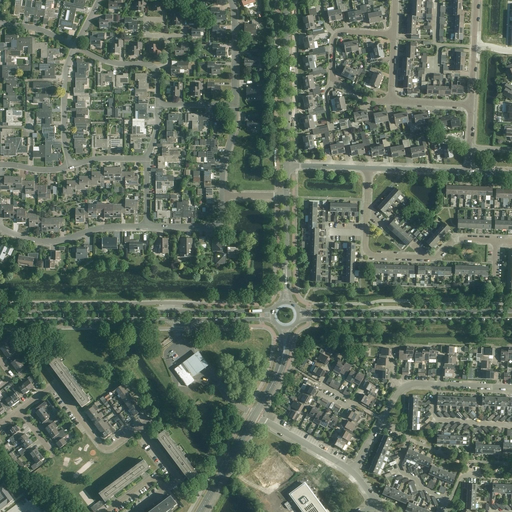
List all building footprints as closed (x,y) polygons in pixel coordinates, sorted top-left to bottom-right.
[(20,14),(24,14),(25,7),(22,6),(22,0),(23,0),(15,0),(14,15),(19,16),(20,14)] [(24,14),(24,16),(29,17),(30,15),(34,15),(34,16),(35,8),(32,8),(32,0),(26,0),(25,7),(24,14)] [(44,17),(44,19),(49,20),(49,18),(54,18),(55,11),(51,10),(52,4),(53,4),(54,0),(52,0),(46,0),(45,9),(44,17)] [(121,4),(121,6),(121,0),(114,0),(115,1),(109,1),(109,11),(109,9),(117,9),(117,4),(121,4)] [(133,11),(143,11),(143,5),(146,5),(146,0),(139,0),(139,2),(135,2),(135,11),(133,11)] [(152,11),(162,11),(162,5),(165,5),(164,0),(157,0),(158,3),(153,3),(153,11),(152,11)] [(245,8),(244,6),(255,2),(254,0),(241,0),(244,9),(245,8)] [(341,10),(334,11),(336,21),(343,19),(341,12),(344,12),(343,5),(341,0),(336,1),(337,6),(340,5),(341,10)] [(34,16),(34,15),(34,18),(39,18),(40,16),(44,17),(45,9),(42,9),(42,5),(42,2),(36,2),(35,8),(34,16)] [(84,10),(85,6),(76,5),(64,2),(63,6),(70,7),(69,11),(70,11),(76,12),(77,8),(84,10)] [(370,24),(376,23),(374,13),(371,14),(370,10),(367,11),(366,5),(363,6),(364,13),(367,12),(368,14),(370,24)] [(361,11),(354,12),(356,22),(363,20),(361,13),(364,13),(363,6),(360,6),(361,11)] [(374,10),(374,13),(376,23),(383,21),(381,14),(385,14),(383,7),(380,7),(380,8),(374,10)] [(225,20),(225,21),(225,12),(219,12),(219,8),(213,8),(213,16),(213,15),(217,15),(217,20),(225,20)] [(330,22),(336,21),(334,11),(328,13),(327,8),(324,8),(325,16),(328,15),(330,22)] [(304,24),(313,22),(312,16),(317,15),(316,9),(308,10),(310,16),(303,18),(304,24)] [(72,29),(76,12),(70,11),(68,21),(60,19),(58,28),(64,29),(65,27),(72,29)] [(350,23),(356,22),(354,12),(348,14),(350,23)] [(171,26),(181,26),(181,20),(184,20),(184,13),(176,13),(177,13),(177,17),(172,17),(172,25),(171,25),(171,26)] [(100,29),(100,27),(108,27),(108,22),(112,22),(112,24),(112,15),(105,15),(105,19),(100,19),(100,29)] [(137,30),(137,31),(137,22),(132,22),(132,18),(125,18),(125,27),(125,25),(129,25),(129,30),(137,30)] [(245,37),(245,34),(256,34),(256,25),(258,25),(258,20),(252,20),(252,25),(244,25),(244,37),(245,37)] [(313,22),(304,24),(305,31),(312,29),(313,33),(324,30),(323,27),(317,28),(316,26),(314,26),(313,22)] [(204,32),(204,33),(204,25),(198,25),(198,28),(192,28),(192,38),(192,37),(200,37),(200,32),(204,32)] [(225,38),(225,39),(225,30),(220,30),(220,26),(213,26),(213,35),(213,33),(217,33),(217,38),(225,38)] [(417,29),(416,29),(406,29),(407,29),(407,32),(405,32),(405,35),(411,35),(411,39),(419,40),(419,35),(415,35),(415,32),(417,32),(417,29)] [(100,47),(100,45),(100,40),(104,40),(104,42),(104,33),(98,33),(98,37),(90,37),(90,46),(90,45),(96,45),(96,47),(100,47)] [(313,36),(303,38),(304,44),(314,42),(313,40),(314,40),(315,37),(315,35),(313,36)] [(17,51),(17,39),(17,36),(6,36),(5,36),(5,42),(11,42),(11,48),(10,48),(10,51),(17,51)] [(29,39),(17,39),(17,51),(21,51),(24,51),(24,47),(29,47),(29,54),(32,54),(32,45),(32,39),(29,39)] [(119,54),(119,47),(123,47),(123,41),(114,41),(116,41),(116,45),(111,45),(111,53),(110,53),(110,54),(119,54)] [(357,41),(350,43),(352,52),(358,51),(359,56),(363,55),(361,48),(358,48),(357,41)] [(314,42),(304,44),(305,51),(312,49),(313,52),(325,50),(324,47),(315,49),(314,42)] [(41,58),(47,58),(47,49),(48,49),(48,43),(47,43),(35,43),(35,45),(32,45),(32,54),(36,54),(36,49),(41,49),(41,58)] [(129,55),(129,56),(139,56),(139,50),(142,50),(142,43),(134,43),(135,43),(135,47),(130,47),(130,55),(129,55)] [(346,53),(352,52),(350,43),(344,44),(345,51),(342,51),(343,59),(347,58),(346,53)] [(372,47),(373,53),(383,51),(381,45),(374,46),(374,43),(366,44),(367,48),(372,47)] [(405,51),(405,53),(414,53),(415,50),(416,50),(416,47),(416,43),(410,43),(410,47),(406,46),(406,52),(405,52),(405,51)] [(188,51),(188,52),(188,44),(181,44),(181,47),(175,47),(175,57),(176,57),(176,55),(184,55),(184,51),(188,51)] [(225,56),(225,57),(225,48),(220,48),(219,44),(213,44),(213,53),(213,51),(217,51),(217,56),(225,56)] [(153,57),(153,58),(161,58),(161,51),(158,51),(158,45),(148,45),(149,45),(149,54),(154,54),(154,57),(153,57)] [(59,49),(48,49),(47,49),(47,58),(47,64),(55,64),(55,61),(53,61),(53,55),(60,55),(60,49),(59,49)] [(21,57),(21,51),(17,51),(10,51),(5,51),(5,63),(7,63),(7,66),(15,66),(15,63),(12,63),(12,57),(21,57)] [(383,51),(373,53),(374,59),(370,60),(370,64),(378,62),(377,59),(384,58),(383,51)] [(456,59),(466,60),(465,59),(465,54),(466,54),(466,55),(466,53),(462,53),(462,52),(455,51),(454,59),(455,59),(456,59)] [(244,58),(244,66),(244,69),(245,69),(245,66),(257,66),(257,58),(259,58),(259,52),(248,52),(251,52),(251,56),(251,58),(244,58)] [(304,64),(314,62),(312,56),(303,58),(304,64)] [(172,74),(173,75),(175,76),(177,76),(178,75),(179,74),(180,74),(180,69),(184,69),(184,72),(184,69),(188,70),(188,62),(184,62),(184,61),(184,62),(177,62),(177,66),(171,66),(171,76),(172,76),(172,74)] [(347,78),(352,69),(346,67),(348,62),(345,61),(342,67),(345,69),(341,75),(347,78)] [(208,62),(208,66),(208,71),(208,69),(212,69),(212,74),(220,74),(220,76),(221,76),(220,66),(215,66),(215,62),(208,62)] [(314,62),(304,64),(304,66),(305,71),(312,69),(313,72),(320,71),(323,70),(322,67),(315,69),(314,66),(314,62)] [(86,78),(86,72),(89,70),(89,66),(89,63),(77,63),(77,66),(77,71),(78,71),(78,73),(75,73),(75,78),(77,78),(86,78)] [(42,76),(42,79),(50,79),(50,76),(55,76),(55,64),(47,64),(39,64),(39,70),(48,70),(48,76),(42,76)] [(18,66),(15,66),(7,66),(2,66),(3,78),(2,78),(4,78),(4,81),(6,81),(15,81),(15,78),(9,78),(9,72),(18,72),(18,66)] [(354,71),(352,69),(347,78),(353,81),(356,75),(359,76),(363,70),(359,68),(359,70),(357,69),(355,69),(354,71)] [(374,73),(372,79),(381,82),(383,76),(376,74),(378,70),(371,68),(369,71),(374,73)] [(113,81),(113,72),(108,72),(108,75),(106,75),(106,74),(101,74),(101,79),(98,79),(98,74),(98,86),(105,86),(105,82),(113,82),(113,81)] [(116,81),(113,81),(113,82),(113,87),(120,87),(120,84),(129,84),(128,74),(123,74),(123,77),(121,77),(121,76),(116,76),(116,81)] [(142,89),(149,89),(149,84),(146,84),(146,82),(147,82),(147,77),(146,77),(146,74),(147,74),(135,74),(135,81),(139,81),(139,89),(142,89)] [(303,78),(304,84),(314,82),(312,76),(309,76),(303,78)] [(87,78),(86,78),(77,78),(77,81),(76,81),(76,86),(77,86),(77,88),(74,88),(74,94),(79,94),(84,94),(84,93),(84,86),(87,86),(87,78)] [(381,82),(372,79),(369,85),(365,83),(363,86),(370,89),(371,89),(370,89),(372,86),(378,88),(381,82)] [(19,81),(15,81),(6,81),(7,93),(6,93),(8,93),(8,96),(16,96),(16,93),(13,93),(13,87),(19,87),(19,81)] [(36,94),(36,97),(39,97),(39,98),(47,98),(47,97),(47,95),(52,95),(52,94),(52,83),(52,82),(33,82),(33,89),(45,89),(45,94),(36,94)] [(220,95),(220,96),(221,86),(214,86),(214,83),(208,83),(208,82),(208,92),(208,90),(212,90),(212,95),(220,95)] [(315,89),(314,82),(304,84),(305,91),(312,89),(313,92),(320,91),(319,88),(315,89)] [(427,85),(427,82),(424,82),(424,90),(427,90),(426,95),(432,95),(432,96),(431,96),(433,96),(433,87),(430,86),(430,85),(427,85)] [(190,96),(200,96),(200,90),(203,90),(203,83),(194,83),(194,84),(196,84),(196,88),(191,88),(191,96),(190,96)] [(413,83),(412,83),(402,83),(403,83),(403,88),(402,88),(402,87),(402,89),(407,89),(407,92),(411,92),(411,94),(417,94),(417,92),(420,93),(420,89),(414,89),(414,86),(413,85),(413,83)] [(504,90),(502,94),(510,99),(511,96),(511,90),(511,89),(511,86),(506,83),(503,89),(504,90)] [(170,96),(179,96),(179,90),(183,90),(183,84),(175,84),(176,84),(176,88),(171,88),(171,96),(170,96)] [(257,98),(257,96),(261,96),(261,84),(253,84),(253,85),(253,88),(246,88),(246,101),(247,101),(247,98),(257,98)] [(139,89),(135,89),(135,96),(139,96),(139,104),(146,104),(146,105),(149,105),(149,99),(146,99),(146,97),(147,97),(147,92),(142,92),(142,89),(139,89)] [(89,93),(84,93),(84,94),(79,94),(79,96),(77,96),(77,101),(79,101),(79,103),(75,103),(75,109),(76,109),(86,109),(86,108),(86,101),(89,101),(89,93)] [(16,111),(16,108),(10,108),(10,102),(22,102),(22,96),(16,96),(8,96),(3,96),(4,96),(4,108),(3,108),(8,108),(8,111),(16,111)] [(304,104),(313,102),(312,96),(303,98),(304,104)] [(334,99),(335,106),(345,104),(343,97),(337,99),(336,96),(329,97),(329,100),(334,99)] [(39,109),(39,112),(39,113),(47,113),(47,112),(47,110),(49,110),(49,109),(49,98),(49,97),(47,97),(47,98),(39,98),(39,97),(36,97),(33,97),(33,104),(42,104),(42,109),(39,109)] [(314,106),(313,102),(304,104),(305,111),(312,109),(313,112),(320,111),(324,110),(323,107),(317,108),(316,106),(314,106)] [(503,113),(508,113),(511,113),(511,103),(503,103),(503,106),(506,106),(506,113),(503,112),(503,113)] [(139,104),(135,104),(135,112),(139,112),(139,119),(144,119),(144,120),(149,120),(149,114),(146,114),(146,112),(147,112),(147,107),(146,107),(146,105),(146,104),(139,104)] [(346,110),(345,104),(335,106),(337,112),(346,110)] [(85,124),(85,123),(85,116),(88,116),(88,108),(86,108),(86,109),(76,109),(76,116),(78,116),(78,118),(74,118),(74,124),(75,124),(85,124)] [(22,111),(16,111),(8,111),(6,111),(7,111),(7,123),(6,123),(8,123),(8,126),(22,126),(22,123),(13,123),(13,117),(22,117),(22,111)] [(369,123),(369,121),(366,111),(360,112),(362,122),(365,121),(366,123),(369,126),(370,131),(374,130),(373,129),(372,122),(369,123)] [(52,112),(47,112),(47,113),(39,113),(39,112),(36,112),(36,119),(45,119),(45,124),(42,124),(42,127),(50,127),(50,125),(52,125),(52,124),(52,113),(52,112)] [(355,123),(362,122),(360,112),(353,113),(355,123)] [(380,113),(382,123),(388,121),(388,122),(389,121),(387,112),(380,113)] [(382,123),(380,113),(374,114),(375,121),(372,122),(373,129),(377,129),(376,124),(382,123)] [(410,132),(414,131),(412,124),(409,125),(409,123),(407,113),(400,114),(402,124),(407,123),(407,126),(409,126),(410,132)] [(167,121),(167,132),(173,132),(173,127),(173,121),(179,121),(179,125),(181,125),(181,127),(183,127),(183,121),(181,121),(181,114),(168,114),(168,121),(167,121)] [(198,130),(198,114),(185,114),(185,123),(189,123),(189,121),(192,121),(192,132),(198,132),(198,130)] [(198,130),(203,130),(203,121),(207,121),(207,122),(210,122),(210,116),(210,114),(198,114),(198,130)] [(402,124),(400,114),(394,115),(395,122),(392,123),(393,130),(397,130),(396,125),(402,124)] [(420,115),(422,125),(429,123),(429,128),(433,127),(431,120),(428,121),(427,114),(420,115)] [(418,126),(422,125),(420,115),(414,116),(415,123),(412,124),(414,131),(419,130),(418,126)] [(454,115),(440,118),(442,126),(451,125),(452,129),(456,128),(456,129),(461,128),(459,118),(455,119),(454,115)] [(210,122),(210,123),(217,123),(217,134),(223,134),(223,129),(224,129),(224,121),(223,121),(223,116),(210,116),(210,122)] [(304,124),(314,122),(312,116),(309,116),(303,117),(304,124)] [(251,131),(251,129),(259,129),(259,120),(255,120),(255,118),(245,118),(245,126),(245,125),(247,125),(247,131),(251,131)] [(136,134),(137,135),(146,135),(146,129),(143,129),(143,127),(144,127),(144,122),(144,120),(144,119),(139,119),(133,119),(133,127),(136,127),(136,134)] [(314,122),(304,124),(305,130),(312,129),(313,132),(320,131),(328,129),(327,126),(315,128),(314,122)] [(84,139),(84,131),(87,131),(87,123),(85,123),(85,124),(75,124),(75,131),(76,131),(76,133),(73,133),(73,139),(74,139),(84,139)] [(55,127),(50,127),(42,127),(42,134),(48,134),(48,139),(45,139),(45,142),(53,142),(53,140),(55,140),(55,139),(55,127)] [(16,144),(16,138),(7,138),(7,132),(12,132),(12,129),(2,129),(2,132),(0,132),(1,132),(1,144),(0,144),(10,144),(16,144)] [(184,132),(173,132),(167,132),(167,144),(169,144),(169,145),(174,145),(174,138),(184,138),(184,132)] [(357,146),(358,155),(365,154),(364,147),(367,146),(365,139),(364,132),(361,133),(363,144),(357,146)] [(137,135),(136,134),(130,134),(130,142),(134,142),(134,150),(141,150),(141,142),(142,142),(142,138),(137,138),(137,135)] [(303,137),(304,144),(313,142),(312,136),(312,135),(303,137)] [(107,150),(107,146),(107,140),(99,140),(99,136),(92,136),(92,148),(100,148),(100,147),(102,147),(102,150),(107,150)] [(107,136),(107,140),(107,146),(110,146),(110,148),(115,148),(115,147),(117,147),(117,150),(122,150),(123,140),(115,140),(115,136),(107,136)] [(22,138),(16,138),(16,144),(16,153),(28,153),(28,147),(22,147),(22,138)] [(332,155),(338,154),(337,145),(334,145),(333,143),(330,144),(329,138),(325,139),(325,140),(327,149),(330,149),(332,155)] [(343,146),(347,145),(345,138),(342,139),(343,144),(337,145),(338,154),(345,153),(343,146)] [(74,139),(74,146),(76,146),(76,154),(83,154),(83,146),(86,146),(86,139),(84,139),(74,139)] [(211,145),(211,152),(214,152),(218,152),(218,140),(200,140),(200,145),(211,145)] [(384,148),(387,147),(385,140),(382,140),(383,145),(377,146),(378,156),(385,155),(384,148)] [(404,148),(407,148),(405,140),(402,141),(403,146),(397,147),(399,157),(405,155),(404,148)] [(443,158),(443,159),(453,157),(451,145),(443,147),(442,141),(445,140),(436,142),(438,155),(444,154),(444,158),(443,158)] [(315,149),(315,148),(317,148),(317,145),(316,141),(313,142),(304,144),(305,151),(315,149)] [(423,147),(417,148),(419,157),(425,156),(424,149),(427,148),(426,141),(422,142),(423,147)] [(45,142),(45,145),(45,157),(45,162),(51,162),(52,162),(52,160),(54,160),(54,161),(57,160),(57,161),(58,161),(58,154),(52,154),(51,145),(53,145),(53,142),(45,142)] [(16,157),(16,153),(16,144),(10,144),(10,150),(4,150),(4,147),(1,147),(1,155),(4,155),(4,157),(4,156),(16,156),(16,157)] [(167,144),(162,144),(162,157),(178,157),(180,157),(180,151),(169,151),(169,147),(174,147),(174,145),(169,145),(169,144),(167,144)] [(34,158),(45,157),(45,145),(39,145),(39,151),(33,151),(33,158),(34,158)] [(358,155),(357,146),(350,147),(352,156),(358,155)] [(378,156),(377,146),(370,148),(370,147),(372,157),(378,156)] [(399,157),(397,147),(390,148),(392,158),(399,157)] [(419,157),(417,148),(411,149),(410,149),(412,159),(419,157)] [(214,165),(214,152),(211,152),(198,152),(198,158),(207,158),(207,164),(207,165),(211,165),(214,165)] [(178,162),(178,157),(162,157),(158,157),(158,169),(163,169),(165,169),(165,162),(178,162)] [(211,177),(211,165),(207,165),(207,164),(203,164),(203,168),(204,168),(204,171),(193,171),(193,177),(211,177)] [(104,175),(101,175),(101,181),(113,181),(113,183),(113,168),(104,168),(104,175)] [(122,168),(113,168),(113,183),(113,181),(125,181),(125,175),(122,175),(122,168)] [(163,176),(163,169),(158,169),(156,169),(156,181),(173,181),(173,176),(163,176)] [(92,180),(88,180),(88,185),(100,185),(100,188),(101,188),(101,181),(101,175),(101,172),(92,172),(92,180)] [(125,172),(125,175),(125,181),(125,188),(125,185),(138,186),(138,177),(138,178),(134,178),(134,172),(125,172)] [(1,190),(13,190),(13,177),(4,177),(4,184),(1,184),(1,190)] [(13,190),(25,190),(26,190),(26,184),(25,184),(22,184),(22,177),(13,177),(13,190)] [(88,192),(88,185),(88,180),(88,177),(79,177),(79,184),(76,184),(76,190),(88,190),(88,192)] [(211,189),(211,177),(193,177),(193,182),(204,182),(204,189),(211,189)] [(25,195),(38,195),(38,189),(34,189),(34,181),(25,181),(25,184),(26,184),(26,190),(25,190),(25,195)] [(76,184),(76,181),(67,181),(67,187),(63,187),(63,194),(75,194),(75,196),(76,196),(76,190),(76,184)] [(173,187),(173,181),(156,181),(156,194),(165,194),(165,190),(163,190),(163,187),(173,187)] [(38,195),(38,199),(51,199),(51,193),(47,193),(47,186),(38,186),(38,189),(38,195)] [(403,198),(405,196),(402,193),(401,194),(395,188),(391,193),(397,199),(398,198),(400,195),(403,198)] [(213,189),(211,189),(204,189),(197,189),(197,195),(206,195),(206,203),(206,204),(213,204),(213,202),(212,202),(212,199),(213,199),(213,189)] [(401,201),(398,198),(397,199),(391,193),(386,198),(393,204),(393,203),(396,200),(399,203),(401,201)] [(125,198),(125,205),(125,211),(125,216),(125,214),(134,214),(134,208),(138,208),(138,209),(138,200),(126,200),(126,198),(125,198)] [(396,206),(393,203),(393,204),(386,198),(382,203),(388,209),(389,208),(392,205),(395,208),(396,206)] [(170,218),(170,211),(161,211),(161,206),(162,206),(162,200),(156,200),(156,212),(157,212),(157,218),(170,218)] [(182,200),(182,202),(182,218),(195,218),(195,211),(194,211),(188,211),(188,200),(182,200)] [(88,205),(88,209),(88,215),(88,220),(88,218),(97,218),(97,211),(100,211),(100,214),(100,203),(101,203),(101,202),(97,202),(97,205),(88,205)] [(170,218),(182,218),(182,202),(177,202),(177,208),(171,208),(171,211),(170,211),(170,218)] [(113,220),(113,205),(104,205),(104,203),(101,203),(100,203),(100,214),(101,214),(101,211),(104,211),(104,218),(113,218),(113,220)] [(213,216),(213,204),(206,204),(206,203),(205,203),(205,212),(200,212),(200,210),(194,210),(194,211),(195,211),(195,218),(207,218),(207,216),(213,216)] [(392,211),(389,208),(388,209),(382,203),(378,208),(384,213),(387,210),(390,213),(392,211)] [(13,210),(13,205),(1,205),(1,211),(4,211),(4,218),(13,218),(13,215),(13,210)] [(113,205),(113,220),(113,218),(122,218),(122,211),(125,211),(125,205),(113,205)] [(88,209),(75,209),(75,224),(76,224),(76,222),(85,222),(85,215),(88,215),(88,209)] [(26,214),(26,210),(13,210),(13,215),(17,215),(17,223),(26,223),(26,220),(26,214)] [(26,220),(29,220),(29,227),(38,227),(38,224),(38,218),(38,214),(26,214),(26,220)] [(38,224),(42,224),(42,231),(50,231),(50,218),(38,218),(38,224)] [(50,218),(50,231),(59,231),(59,224),(63,224),(63,218),(50,218)] [(398,226),(397,225),(394,223),(397,220),(395,218),(392,221),(393,222),(387,228),(392,232),(398,226)] [(398,226),(392,232),(397,236),(403,230),(402,230),(399,227),(402,224),(402,225),(404,222),(402,220),(397,225),(398,226)] [(445,234),(450,229),(444,223),(440,227),(437,224),(435,226),(439,229),(439,228),(445,234)] [(407,235),(407,234),(404,231),(407,228),(405,227),(402,230),(403,230),(397,236),(402,241),(407,235)] [(439,228),(439,229),(436,232),(433,229),(431,231),(434,233),(435,233),(441,238),(445,234),(439,228)] [(410,231),(407,234),(407,235),(402,241),(407,245),(412,239),(409,236),(411,233),(410,231)] [(435,233),(434,233),(431,236),(428,234),(427,235),(430,238),(437,243),(441,238),(435,233)] [(134,252),(134,250),(143,250),(143,241),(138,241),(138,240),(130,240),(130,237),(124,237),(124,246),(130,246),(130,252),(134,252)] [(199,237),(199,244),(197,244),(197,247),(201,247),(201,244),(206,244),(206,237),(199,237)] [(117,249),(117,250),(117,238),(117,239),(106,239),(106,238),(102,238),(102,250),(102,249),(117,249)] [(430,238),(427,241),(424,238),(422,240),(426,243),(432,248),(437,243),(430,238)] [(157,239),(157,246),(156,246),(156,253),(160,253),(168,253),(168,239),(157,239)] [(181,239),(181,249),(180,249),(180,257),(188,257),(188,255),(193,255),(193,249),(192,249),(192,239),(181,239)] [(226,264),(226,265),(226,254),(227,254),(227,258),(228,258),(237,258),(237,248),(238,248),(227,248),(227,249),(223,249),(223,241),(222,241),(222,242),(213,242),(213,251),(212,251),(217,251),(217,254),(215,254),(216,254),(216,264),(226,264)] [(0,257),(4,259),(6,253),(10,255),(14,248),(8,246),(7,247),(5,246),(4,248),(2,247),(3,246),(0,244),(0,257)] [(89,252),(89,245),(84,245),(84,248),(77,248),(77,246),(77,253),(76,253),(76,259),(88,259),(88,252),(89,252)] [(60,261),(60,252),(51,252),(51,258),(49,258),(49,261),(46,260),(46,269),(55,269),(55,261),(60,261)] [(18,265),(19,264),(18,264),(18,263),(29,265),(29,266),(28,266),(28,267),(33,267),(33,264),(36,264),(36,265),(38,254),(38,255),(35,254),(34,254),(33,254),(28,255),(29,255),(28,258),(19,256),(20,255),(19,255),(17,265),(18,265)] [(0,349),(4,354),(11,348),(12,347),(11,344),(9,346),(7,343),(11,340),(9,336),(0,342),(3,346),(0,349)] [(338,351),(327,345),(324,351),(323,350),(320,353),(329,358),(330,356),(334,358),(338,351)] [(448,357),(456,357),(456,353),(454,353),(454,347),(444,346),(444,354),(448,354),(448,357)] [(14,353),(11,348),(4,354),(8,359),(11,356),(12,359),(18,354),(16,352),(14,353)] [(386,359),(387,356),(391,356),(391,349),(381,348),(381,354),(379,354),(379,358),(379,359),(386,359)] [(487,359),(489,359),(489,356),(493,356),(494,349),(482,348),(481,354),(477,354),(476,358),(479,358),(487,359)] [(185,361),(182,364),(192,376),(195,374),(201,370),(206,366),(208,365),(198,351),(196,353),(191,357),(185,361)] [(314,361),(315,362),(316,362),(320,365),(321,365),(322,363),(326,365),(329,358),(320,353),(318,358),(316,358),(314,361)] [(11,363),(15,368),(22,363),(18,358),(20,357),(18,354),(12,359),(14,361),(11,363)] [(57,357),(49,363),(82,408),(91,401),(86,395),(84,393),(63,365),(62,362),(61,362),(57,357)] [(456,363),(456,357),(448,357),(446,357),(445,364),(450,364),(450,367),(455,367),(457,368),(457,363),(456,363)] [(375,369),(377,369),(382,369),(382,366),(387,366),(387,359),(386,359),(379,359),(379,358),(377,358),(377,364),(375,364),(375,369)] [(488,369),(491,369),(491,362),(487,361),(487,359),(479,358),(479,363),(481,363),(481,368),(488,369)] [(316,362),(315,362),(313,366),(315,367),(312,372),(321,377),(324,371),(321,368),(322,366),(321,365),(320,365),(316,362)] [(338,362),(333,371),(339,374),(340,373),(340,372),(344,365),(338,362)] [(26,368),(22,363),(15,368),(19,373),(22,371),(24,373),(32,367),(30,364),(26,368)] [(192,376),(182,364),(174,370),(185,384),(187,387),(195,381),(194,379),(192,376)] [(340,372),(340,373),(346,376),(351,367),(345,364),(344,365),(340,372)] [(450,367),(448,367),(448,370),(443,369),(443,377),(453,378),(453,372),(455,372),(455,367),(450,367)] [(488,369),(481,368),(480,373),(482,373),(482,379),(492,379),(492,372),(488,372),(488,369)] [(384,369),(382,369),(377,369),(376,373),(378,373),(378,379),(388,379),(388,372),(384,372),(384,369)] [(352,384),(353,382),(357,375),(351,371),(346,380),(352,384)] [(358,373),(357,375),(353,382),(359,386),(364,377),(358,373)] [(24,384),(29,391),(34,387),(32,384),(34,382),(30,376),(27,378),(29,380),(24,384)] [(307,393),(313,396),(316,390),(312,387),(314,385),(317,387),(318,387),(307,381),(305,385),(307,386),(304,391),(307,393)] [(340,384),(335,381),(332,387),(337,390),(340,384)] [(367,394),(369,395),(369,394),(374,397),(376,393),(374,392),(377,387),(368,382),(365,389),(368,391),(367,394)] [(29,391),(24,384),(19,387),(18,386),(15,387),(19,393),(20,394),(22,392),(24,395),(29,391)] [(118,394),(118,395),(126,389),(122,385),(117,389),(116,387),(111,391),(114,394),(117,392),(119,394),(118,394)] [(21,400),(17,395),(19,393),(15,387),(13,389),(15,393),(10,396),(16,403),(21,400)] [(126,389),(118,395),(119,394),(121,397),(118,399),(119,401),(129,393),(126,389)] [(304,391),(301,389),(299,393),(300,394),(297,398),(297,399),(301,401),(306,404),(310,397),(306,395),(307,393),(304,391)] [(129,393),(119,401),(120,402),(123,400),(125,403),(132,398),(132,397),(132,398),(129,394),(129,393)] [(107,394),(106,394),(104,396),(108,402),(112,399),(110,396),(109,396),(107,394)] [(375,398),(374,397),(369,394),(369,395),(367,397),(364,395),(360,401),(370,407),(375,398)] [(2,396),(0,397),(0,398),(6,406),(8,404),(10,407),(16,403),(10,396),(5,400),(4,398),(2,396)] [(299,403),(301,401),(297,399),(297,398),(294,397),(292,401),(294,402),(291,406),(297,410),(299,412),(303,405),(299,403)] [(132,398),(125,403),(127,406),(124,408),(126,409),(136,402),(135,402),(132,398)] [(479,401),(476,401),(476,398),(469,398),(469,407),(468,412),(471,412),(471,407),(478,408),(479,401)] [(35,407),(38,411),(36,413),(39,418),(48,411),(44,406),(47,404),(44,401),(35,407)] [(136,402),(126,409),(127,411),(129,409),(131,412),(139,406),(138,406),(135,402),(136,402)] [(92,406),(92,407),(86,412),(89,417),(88,417),(89,417),(96,411),(99,409),(95,404),(92,406)] [(291,406),(291,407),(289,405),(287,409),(290,411),(287,416),(296,421),(300,415),(296,413),(297,410),(291,406)] [(139,406),(131,412),(132,412),(134,414),(131,416),(132,418),(135,416),(142,411),(139,406)] [(313,407),(308,416),(307,415),(305,418),(307,420),(310,418),(314,420),(318,413),(319,411),(313,407)] [(347,417),(352,420),(356,422),(358,417),(360,418),(362,414),(352,408),(356,411),(354,413),(351,411),(347,417)] [(52,416),(48,411),(39,418),(43,423),(46,420),(48,423),(56,416),(55,414),(52,416)] [(96,411),(89,417),(92,421),(102,414),(101,412),(98,414),(96,412),(96,411)] [(314,420),(313,421),(319,425),(320,423),(324,416),(318,413),(314,420)] [(103,415),(102,414),(92,421),(95,425),(95,426),(103,420),(102,420),(100,417),(103,415)] [(320,423),(326,427),(327,425),(331,418),(325,414),(324,416),(320,423)] [(56,416),(48,423),(50,425),(45,428),(49,434),(56,428),(52,423),(58,419),(56,416)] [(327,425),(333,429),(338,420),(332,416),(331,418),(327,425)] [(103,420),(95,426),(95,425),(98,430),(108,422),(107,421),(104,423),(102,420),(103,420)] [(359,424),(356,422),(352,420),(351,423),(347,420),(343,427),(349,430),(352,432),(355,427),(357,428),(359,424)] [(101,434),(102,434),(109,429),(112,427),(108,422),(98,430),(99,430),(102,434),(101,434)] [(16,425),(13,428),(13,427),(12,428),(11,425),(5,429),(7,432),(10,431),(13,436),(9,439),(11,441),(19,435),(17,433),(20,430),(16,425)] [(109,429),(102,434),(105,438),(112,433),(112,434),(116,431),(114,429),(113,429),(112,427),(109,429)] [(56,428),(49,434),(53,439),(56,436),(57,439),(66,433),(63,429),(59,432),(56,428)] [(165,430),(156,437),(190,481),(198,475),(194,469),(192,467),(171,438),(169,436),(165,430)] [(340,437),(342,438),(349,441),(352,436),(353,437),(356,433),(352,432),(349,430),(348,432),(344,430),(340,437)] [(67,435),(66,433),(57,439),(59,441),(56,443),(60,448),(67,443),(63,438),(67,435)] [(22,444),(29,439),(25,434),(21,437),(19,435),(11,441),(15,446),(20,442),(22,444)] [(381,441),(390,445),(392,439),(384,435),(381,441)] [(347,445),(349,441),(342,438),(341,440),(337,438),(333,444),(342,450),(345,444),(347,445)] [(22,456),(26,453),(32,449),(30,446),(33,444),(29,439),(22,444),(24,446),(22,447),(23,449),(19,452),(22,456)] [(387,451),(390,445),(381,441),(379,447),(387,451)] [(386,454),(387,451),(379,447),(376,453),(385,457),(385,456),(389,458),(390,456),(386,454)] [(32,449),(26,453),(28,455),(30,454),(33,459),(40,454),(36,449),(33,451),(32,449)] [(410,460),(414,451),(408,449),(404,460),(406,461),(407,459),(410,460)] [(420,454),(414,451),(410,460),(416,462),(417,463),(420,454)] [(385,457),(376,453),(374,459),(383,462),(388,465),(389,463),(387,462),(385,461),(383,460),(385,457)] [(33,459),(36,463),(31,467),(34,470),(43,463),(41,461),(44,459),(40,454),(33,459)] [(422,465),(426,456),(420,454),(417,463),(416,462),(415,465),(418,466),(419,463),(422,465)] [(422,465),(421,468),(423,469),(425,466),(429,468),(432,459),(426,456),(422,465)] [(383,462),(374,459),(373,458),(371,462),(372,463),(371,465),(380,468),(383,462)] [(24,465),(18,459),(15,461),(22,468),(24,465)] [(99,494),(100,494),(106,502),(150,469),(144,460),(138,464),(136,466),(107,487),(105,489),(99,494)] [(378,474),(380,468),(371,465),(369,471),(378,474)] [(434,477),(438,468),(432,465),(428,474),(434,477)] [(440,479),(444,470),(438,468),(434,477),(433,479),(435,480),(436,478),(440,479)] [(446,482),(450,473),(444,470),(440,479),(446,482)] [(446,482),(452,484),(456,475),(450,473),(446,482)] [(414,480),(409,482),(408,483),(409,486),(410,485),(413,492),(417,491),(414,484),(415,483),(414,480)] [(325,511),(305,484),(290,494),(303,511),(325,511)] [(0,509),(7,504),(7,505),(14,500),(3,486),(0,488),(0,509)] [(386,486),(382,494),(388,497),(392,488),(386,486)] [(392,488),(388,497),(394,499),(398,491),(392,488)] [(398,491),(394,499),(400,502),(403,493),(398,491)] [(403,493),(400,502),(406,504),(410,496),(403,493)] [(171,508),(177,504),(171,496),(148,511),(166,511),(169,510),(171,509),(171,508)] [(405,511),(407,511),(411,511),(415,505),(416,502),(414,501),(412,504),(409,502),(405,511)]
